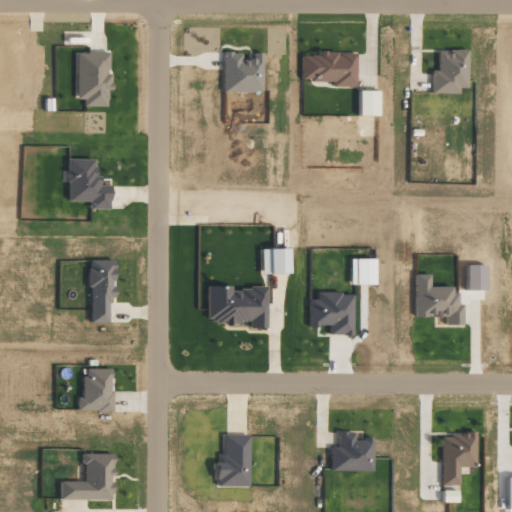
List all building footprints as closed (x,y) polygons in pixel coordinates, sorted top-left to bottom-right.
[(465,49),(447,49),(447,52),(435,52),(435,70),(429,70),(429,92),(456,93),(456,87),(464,88),(465,49)] [(107,53),(74,52),(73,100),(81,100),(81,106),(106,107),(107,53)] [(260,92),(259,53),(249,53),(249,59),(238,59),(238,52),(220,53),(221,92),(260,92)] [(298,80),(330,81),(330,87),(353,87),(353,53),(314,53),(314,56),(298,56),(298,80)] [(354,116),(374,116),(374,91),(355,91),(354,116)] [(64,201),(86,202),(86,209),(106,209),(107,185),(96,185),(96,176),(92,176),(92,159),(64,159),(64,201)] [(284,274),(283,248),(257,249),(258,275),(284,274)] [(370,259),(347,259),(347,285),(370,285),(370,259)] [(109,260),(86,260),(85,323),(108,323),(109,260)] [(412,317),(442,317),(442,325),(460,325),(460,304),(456,304),(456,293),(449,293),(449,286),(427,287),(426,274),(412,275),(412,317)] [(264,288),(228,288),(228,286),(204,286),(204,323),(246,323),(246,328),(263,329),(264,288)] [(349,335),(350,293),(313,293),(313,300),(306,300),(305,326),(326,327),(326,335),(349,335)] [(108,369),(85,368),(85,377),(77,377),(77,411),(110,411),(111,391),(107,391),(108,369)] [(370,438),(351,438),(351,432),(335,432),(335,447),(328,447),(327,470),(369,471),(370,438)] [(439,485),(456,485),(457,466),(472,466),(472,434),(439,433),(439,485)] [(245,486),(246,435),(219,435),(219,462),(212,462),(211,486),(245,486)] [(57,481),(57,499),(108,500),(109,454),(80,453),(80,481),(57,481)] [(511,507),(511,476),(502,477),(502,508),(511,507)] [(454,502),(454,491),(439,490),(439,502),(454,502)]
